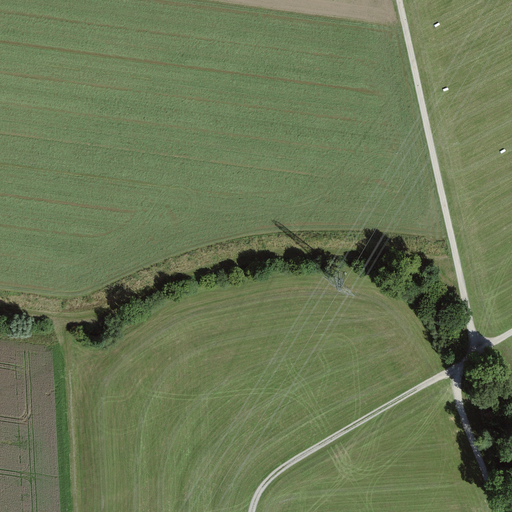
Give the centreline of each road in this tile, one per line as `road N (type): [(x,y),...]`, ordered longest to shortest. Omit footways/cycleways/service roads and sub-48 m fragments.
road 1 (track): [(484,348),(408,0)]
road 2 (track): [(511,331),(288,464),(268,479),(252,511)]
road 3 (track): [(503,511),(461,407),(456,367)]
